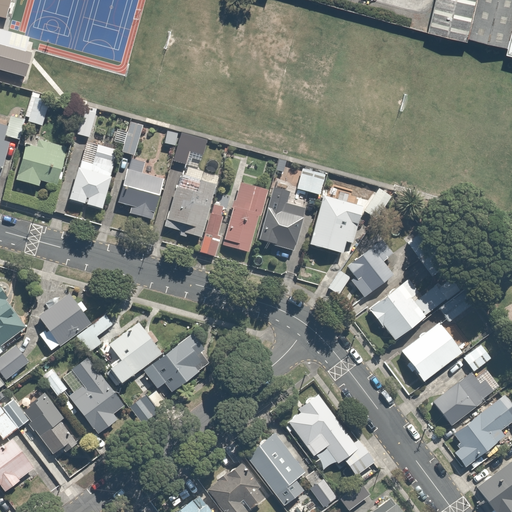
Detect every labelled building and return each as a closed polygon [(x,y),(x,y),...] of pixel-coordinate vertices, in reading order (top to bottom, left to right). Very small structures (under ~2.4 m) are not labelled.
[(0,0),(0,15),(6,17),(11,0),(0,0)] [(435,0),(428,32),(467,42),(468,38),(476,0),(435,0)] [(511,0),(476,0),(468,38),(508,48),(511,27),(511,0)] [(0,71),(24,78),(30,53),(24,52),(28,37),(0,29),(0,71)] [(43,128),(48,103),(31,99),(26,124),(43,128)] [(90,140),(96,112),(82,109),(75,136),(90,140)] [(24,118),(8,114),(2,137),(18,141),(24,118)] [(177,134),(159,130),(156,144),(174,148),(177,134)] [(137,136),(123,133),(118,155),(132,158),(137,136)] [(187,153),(201,156),(205,140),(178,134),(172,162),(185,165),(187,153)] [(38,182),(45,184),(44,187),(55,190),(55,186),(66,147),(37,139),(35,147),(22,144),(12,181),(37,187),(38,182)] [(117,150),(94,144),(91,158),(80,156),(68,201),(101,210),(117,150)] [(126,215),(151,221),(160,177),(139,173),(141,165),(128,162),(126,169),(123,168),(115,205),(128,208),(126,215)] [(299,168),(294,190),(318,196),(323,174),(299,168)] [(201,182),(179,176),(177,188),(172,187),(161,231),(200,241),(214,185),(201,182)] [(291,184),(272,179),(256,241),(293,250),(302,216),(284,211),(291,184)] [(259,218),(266,191),(238,183),(221,245),(247,252),(256,217),(259,218)] [(390,199),(375,189),(361,211),(376,221),(390,199)] [(350,247),(360,207),(319,197),(308,246),(341,254),(343,245),(350,247)] [(228,205),(212,201),(199,251),(215,255),(228,205)] [(389,255),(380,240),(344,264),(364,295),(391,277),(381,261),(389,255)] [(446,300),(422,268),(366,310),(390,342),(446,300)] [(335,295),(347,278),(338,271),(325,288),(335,295)] [(0,288),(0,343),(26,324),(0,288)] [(90,322),(67,290),(36,313),(46,326),(37,333),(50,351),(90,322)] [(88,351),(118,326),(106,311),(76,336),(88,351)] [(162,351),(139,319),(108,342),(119,357),(108,365),(120,382),(140,367),(162,351)] [(424,384),(467,349),(453,330),(447,335),(437,322),(399,352),(424,384)] [(212,364),(189,333),(141,368),(156,388),(164,382),(172,393),(212,364)] [(0,356),(0,370),(8,380),(29,360),(14,343),(0,356)] [(118,417),(114,412),(123,404),(86,357),(61,376),(73,392),(68,396),(92,428),(93,427),(98,433),(118,417)] [(68,391),(52,369),(42,377),(58,399),(68,391)] [(474,376),(472,373),(429,403),(447,429),(498,390),(483,369),(474,376)] [(163,402),(155,388),(132,403),(141,416),(163,402)] [(77,440),(42,390),(22,405),(32,420),(25,425),(50,459),(77,440)] [(326,448),(336,462),(343,457),(356,475),(371,464),(318,393),(284,418),(313,457),(326,448)] [(511,421),(511,404),(505,395),(454,433),(463,444),(454,451),(466,468),(506,437),(501,430),(511,421)] [(0,438),(1,439),(28,419),(12,397),(0,406),(0,405),(0,438)] [(292,479),(305,469),(276,433),(246,457),(283,505),(301,491),(292,479)] [(0,482),(9,495),(40,471),(11,434),(0,443),(0,482)] [(243,511),(266,497),(241,459),(204,484),(222,511),(243,511)] [(511,460),(477,487),(494,511),(495,511),(510,511),(511,511),(511,460)] [(336,497),(315,469),(300,480),(321,508),(336,497)] [(213,511),(196,491),(171,511),(213,511)] [(404,511),(393,494),(365,511),(404,511)]
